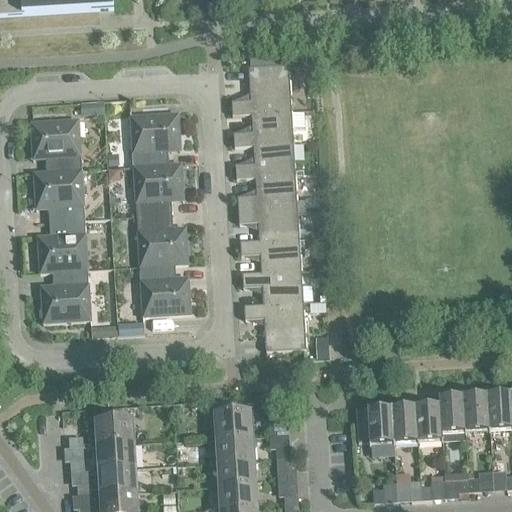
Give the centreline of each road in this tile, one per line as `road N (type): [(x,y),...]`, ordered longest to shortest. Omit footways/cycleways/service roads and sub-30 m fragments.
road 1 (residential): [(0,112),(34,95),(207,87),(222,347),(32,362),(8,339)]
road 2 (residential): [(320,511),(313,379)]
